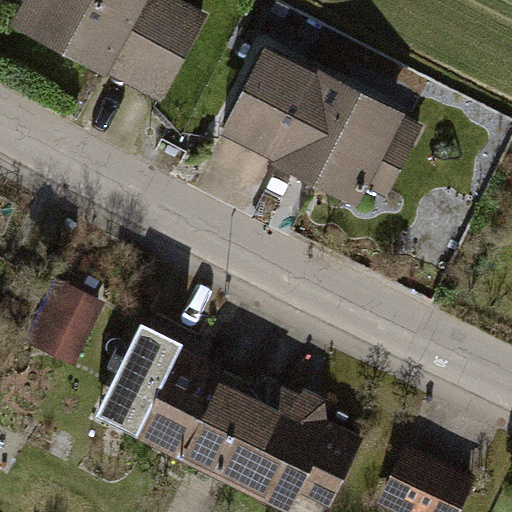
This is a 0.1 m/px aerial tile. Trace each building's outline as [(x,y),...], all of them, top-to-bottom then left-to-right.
[(52,0),(49,9),(186,77),(224,0),(52,0)] [(299,31),(260,109),(421,188),(460,109),(299,31)] [(47,339),(90,351),(109,280),(66,268),(47,339)] [(329,511),(368,438),(150,325),(103,414),(291,511),(329,511)] [(511,451),(445,425),(409,511),(410,511),(489,511),(511,456),(511,451)]
